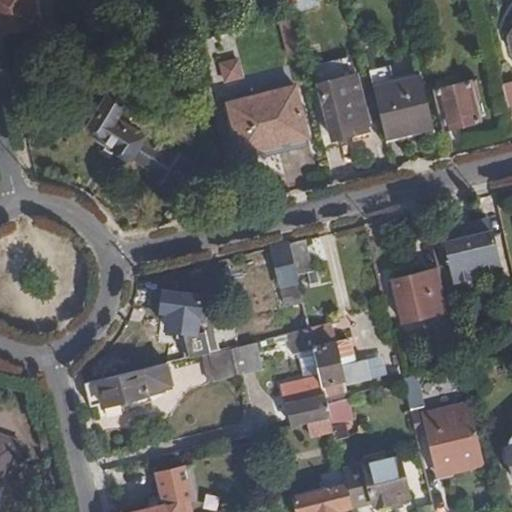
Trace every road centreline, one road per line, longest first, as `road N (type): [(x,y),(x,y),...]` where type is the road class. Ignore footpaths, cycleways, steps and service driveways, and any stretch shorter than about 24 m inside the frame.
road 1 (residential): [(511,162),(110,262)]
road 2 (residential): [(53,354),(88,511)]
road 3 (residential): [(110,262),(86,220),(41,201),(16,203)]
